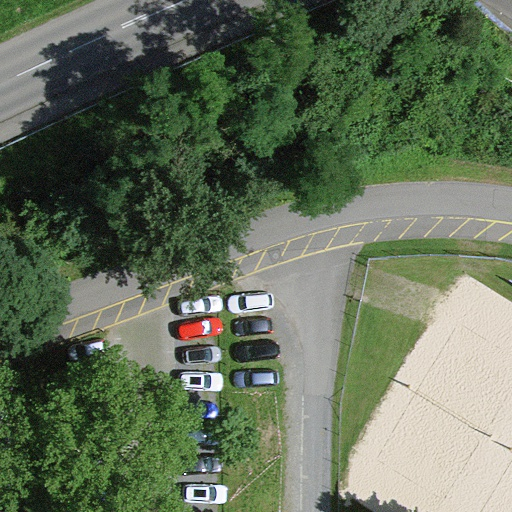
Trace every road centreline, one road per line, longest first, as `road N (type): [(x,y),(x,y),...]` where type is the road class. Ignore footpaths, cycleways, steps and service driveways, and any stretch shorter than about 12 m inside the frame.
road 1 (residential): [(0,342),(312,215),(451,205),(511,213)]
road 2 (tertiary): [(0,82),(185,0)]
